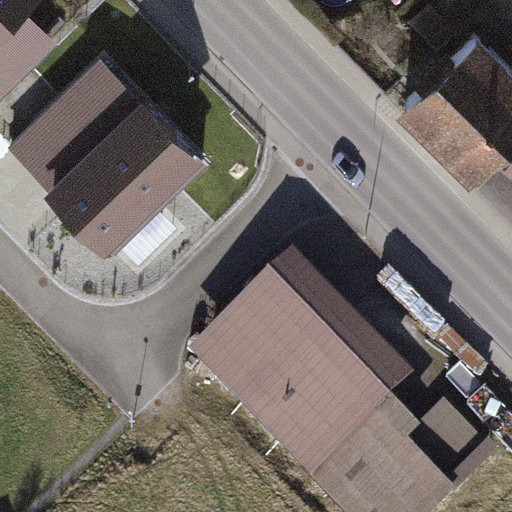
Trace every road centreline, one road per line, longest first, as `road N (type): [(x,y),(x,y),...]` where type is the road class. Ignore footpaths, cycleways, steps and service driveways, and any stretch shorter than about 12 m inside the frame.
road 1 (residential): [(352,135),(167,313),(124,333),(77,328),(0,247)]
road 2 (tertiary): [(511,298),(352,135)]
road 3 (tertiary): [(352,135),(216,0)]
